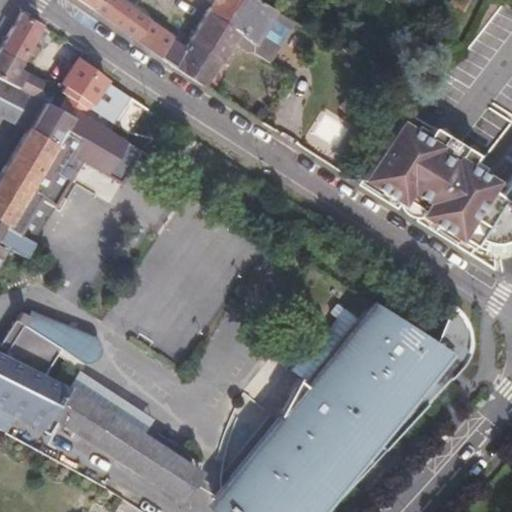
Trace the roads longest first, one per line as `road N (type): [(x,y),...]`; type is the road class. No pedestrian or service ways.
road 1 (residential): [(37,0),(511,314)]
road 2 (secondary): [(397,511),(511,389)]
